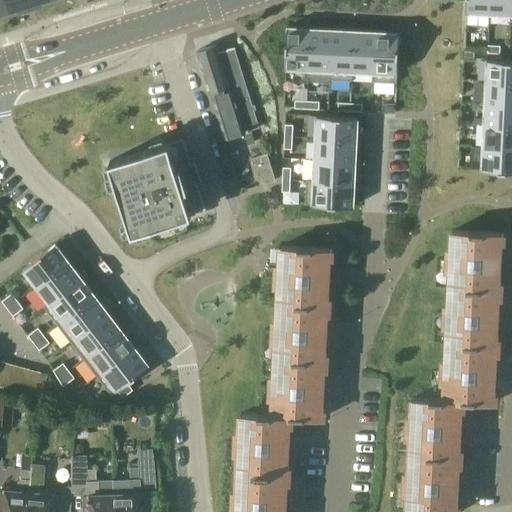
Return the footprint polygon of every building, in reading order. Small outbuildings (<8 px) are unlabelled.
[(41,0),(0,0),(3,10),(20,4),(21,8),(42,1),(41,0)] [(466,0),(466,11),(490,12),(490,0),(466,0)] [(511,0),(490,0),(490,12),(511,14),(511,0)] [(309,68),(311,28),(287,26),(285,67),(309,68)] [(331,69),(333,29),(311,28),(309,68),(331,69)] [(352,70),(354,30),(333,29),(331,69),(352,70)] [(352,70),(374,72),(376,31),(354,30),(352,70)] [(400,32),(376,31),(374,72),(398,73),(400,32)] [(500,45),(488,44),(488,52),(500,53),(500,45)] [(260,127),(255,109),(235,47),(220,52),(217,45),(196,51),(224,139),(260,127)] [(464,45),(464,57),(472,58),(472,46),(464,45)] [(511,59),(488,58),(487,81),(511,82),(511,59)] [(511,82),(487,81),(486,103),(511,103),(511,82)] [(307,108),(308,100),(295,100),(295,108),(307,108)] [(308,100),(307,108),(319,109),(320,101),(308,100)] [(350,110),(351,102),(339,102),(338,110),(350,110)] [(351,102),(350,110),(363,111),(363,103),(351,102)] [(511,103),(486,103),(484,124),(511,125),(511,103)] [(396,105),(384,104),(383,112),(396,113),(396,105)] [(316,137),(357,139),(358,117),(317,115),(316,137)] [(483,146),(511,147),(511,125),(484,124),(483,146)] [(133,233),(207,209),(184,137),(110,161),(133,233)] [(356,161),(357,139),(316,137),(315,159),(356,161)] [(511,147),(483,146),(482,169),(511,170),(511,147)] [(267,153),(252,158),(261,184),(275,180),(276,179),(267,153)] [(315,159),(314,180),(355,182),(356,161),(315,159)] [(284,167),(283,179),(291,179),(291,167),(284,167)] [(291,179),(283,179),(283,191),(290,192),(291,179)] [(354,206),(355,182),(314,180),(313,204),(354,206)] [(451,270),(450,287),(498,290),(498,289),(494,289),(495,283),(499,283),(500,251),(503,251),(503,234),(501,234),(501,233),(484,232),(484,231),(470,231),(453,230),(452,249),(454,249),(453,270),(451,270)] [(45,251),(24,268),(37,285),(70,260),(56,243),(45,251)] [(279,285),(278,303),(326,305),(326,304),(323,304),(323,298),(327,298),(329,267),(331,267),(332,249),(329,249),(330,248),(312,247),(313,247),(298,246),(298,247),(281,246),(280,264),(283,265),(282,286),(279,285)] [(70,260),(37,285),(50,302),(51,302),(83,278),(70,260)] [(50,302),(44,306),(58,324),(96,295),(83,278),(51,302),(50,302)] [(448,326),(447,343),(495,345),(492,344),(492,338),(496,339),(498,307),(500,307),(501,290),(498,290),(450,287),(449,305),(451,305),(450,326),(448,326)] [(3,302),(8,308),(18,301),(13,294),(3,302)] [(96,295),(58,324),(71,341),(109,312),(96,295)] [(23,307),(18,301),(8,308),(13,314),(23,307)] [(326,306),(326,305),(278,303),(278,320),(280,321),(279,341),(276,341),(276,359),(323,361),(323,360),(320,360),(320,354),(324,354),(326,323),(329,323),(329,306),(326,306)] [(109,312),(71,341),(84,358),(122,329),(109,312)] [(35,342),(44,335),(39,329),(30,336),(35,342)] [(122,329),(84,358),(98,375),(136,346),(122,329)] [(44,335),(35,342),(40,348),(49,341),(44,335)] [(446,382),(445,399),(445,400),(464,401),(464,402),(476,402),(487,402),(487,404),(493,404),(493,401),(489,400),(489,394),(493,395),(495,363),(498,363),(498,346),(495,346),(495,345),(447,343),(447,361),(449,361),(448,382),(446,382)] [(136,346),(98,375),(112,394),(118,390),(123,397),(134,390),(128,382),(150,365),(136,346)] [(323,361),(276,359),(275,376),(277,376),(276,397),(274,397),(273,415),(273,416),(292,417),(304,418),(304,417),(316,418),(315,420),(321,420),(321,416),(317,416),(318,410),(322,410),(323,378),(326,379),(327,362),(323,362),(323,361)] [(16,365),(4,362),(0,376),(0,386),(10,389),(16,365)] [(16,365),(10,389),(22,392),(28,368),(16,365)] [(57,379),(68,371),(63,365),(54,372),(57,379)] [(34,395),(42,398),(48,374),(40,372),(28,368),(22,392),(34,395)] [(73,377),(68,371),(57,379),(61,386),(73,377)] [(410,455),(458,457),(458,456),(454,456),(455,450),(459,450),(460,418),(463,418),(464,401),(445,400),(445,399),(444,399),(430,398),(413,398),(412,416),(414,416),(413,437),(411,437),(410,455)] [(14,404),(0,402),(0,423),(13,425),(14,404)] [(238,472),(286,474),(286,473),(283,473),(283,467),(287,467),(288,434),(291,434),(292,417),(273,416),(273,415),(272,415),(272,414),(258,414),(241,413),(240,432),(242,432),(241,453),(239,453),(238,472)] [(130,479),(114,479),(114,493),(114,511),(142,511),(142,486),(157,486),(158,486),(153,449),(153,448),(139,449),(139,467),(130,467),(130,479)] [(72,486),(71,496),(72,496),(89,495),(89,511),(114,511),(114,493),(114,479),(100,480),(97,480),(97,468),(88,468),(88,454),(72,455),(72,486)] [(458,457),(410,455),(409,472),(411,472),(411,493),(408,493),(407,511),(416,511),(455,511),(456,511),(452,511),(452,506),(456,506),(458,474),(460,474),(461,457),(458,457)] [(32,464),(28,511),(54,511),(56,511),(57,511),(58,499),(55,499),(56,493),(40,492),(40,483),(45,484),(46,464),(32,463),(32,464)] [(1,494),(0,503),(0,507),(3,508),(2,511),(28,511),(32,464),(23,464),(23,469),(22,469),(21,478),(18,481),(17,490),(4,489),(4,495),(1,494)] [(286,475),(286,474),(238,472),(237,491),(239,491),(238,511),(236,511),(284,511),(286,491),(288,491),(289,475),(286,475)] [(63,486),(62,500),(72,501),(72,496),(71,496),(72,486),(63,486)]
